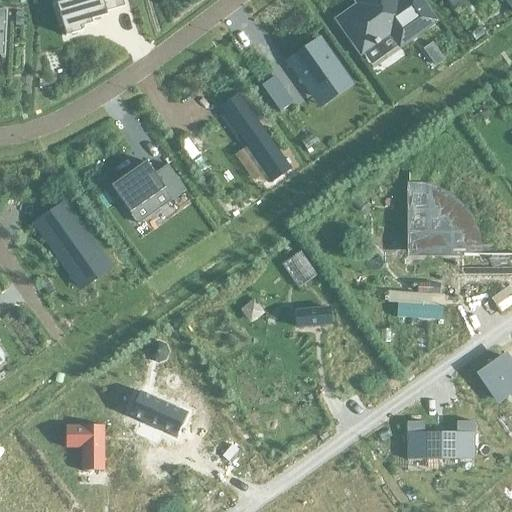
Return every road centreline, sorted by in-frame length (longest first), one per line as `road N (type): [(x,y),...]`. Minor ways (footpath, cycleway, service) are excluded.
road 1 (residential): [(236,511),(511,318)]
road 2 (residential): [(241,0),(83,113),(0,140)]
